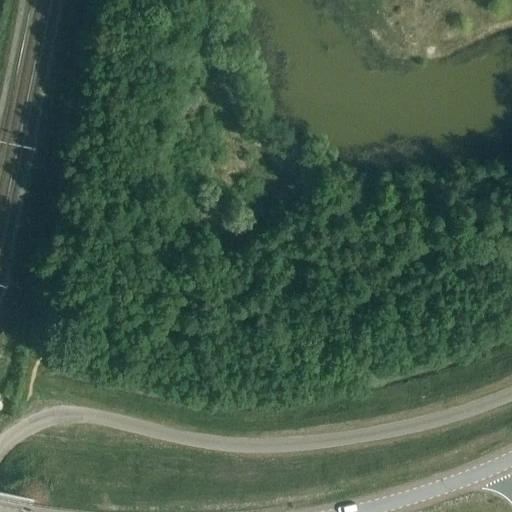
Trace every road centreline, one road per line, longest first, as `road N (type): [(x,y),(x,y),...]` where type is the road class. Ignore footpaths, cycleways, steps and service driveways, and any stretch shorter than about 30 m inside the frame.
road 1 (unclassified): [(511,394),(378,435),(287,447),(195,441),(70,418),(37,426),(0,452)]
road 2 (tertiary): [(369,511),(511,459)]
